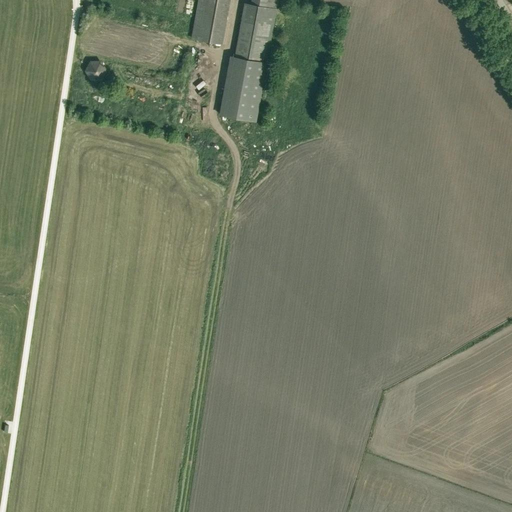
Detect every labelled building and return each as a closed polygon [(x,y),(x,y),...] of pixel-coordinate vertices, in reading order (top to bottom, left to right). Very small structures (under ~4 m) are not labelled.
[(221,44),(229,0),(198,0),(192,38),(221,44)] [(276,10),(277,0),(251,0),(251,5),(276,10)] [(267,64),(276,10),(251,5),(244,4),(234,58),(267,64)] [(267,64),(234,58),(224,116),(256,121),(267,64)] [(122,83),(123,91),(135,90),(134,82),(122,83)]
